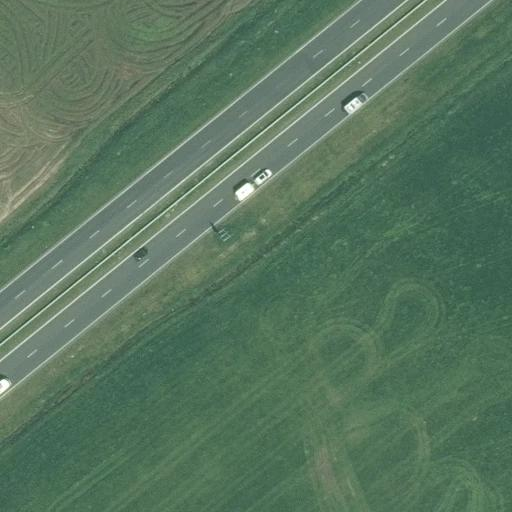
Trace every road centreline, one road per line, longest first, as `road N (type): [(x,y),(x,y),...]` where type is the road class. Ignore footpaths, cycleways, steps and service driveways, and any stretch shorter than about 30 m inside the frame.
road 1 (trunk): [(0,380),(466,0)]
road 2 (trunk): [(386,0),(0,312)]
